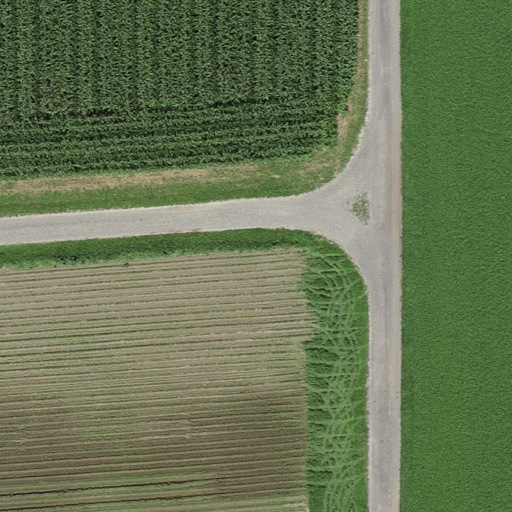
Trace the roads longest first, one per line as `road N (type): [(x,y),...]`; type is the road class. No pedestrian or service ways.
road 1 (track): [(381,511),(383,0)]
road 2 (track): [(0,234),(380,207)]
